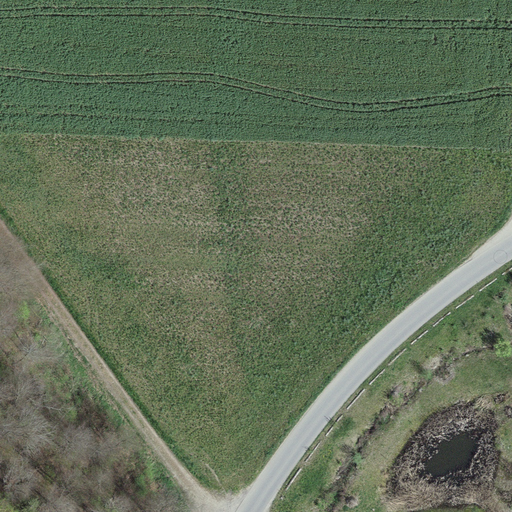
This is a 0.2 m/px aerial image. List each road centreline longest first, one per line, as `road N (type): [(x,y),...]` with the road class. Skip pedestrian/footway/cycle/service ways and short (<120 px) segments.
road 1 (tertiary): [(511,246),(353,374),(253,511)]
road 2 (track): [(0,240),(212,511)]
